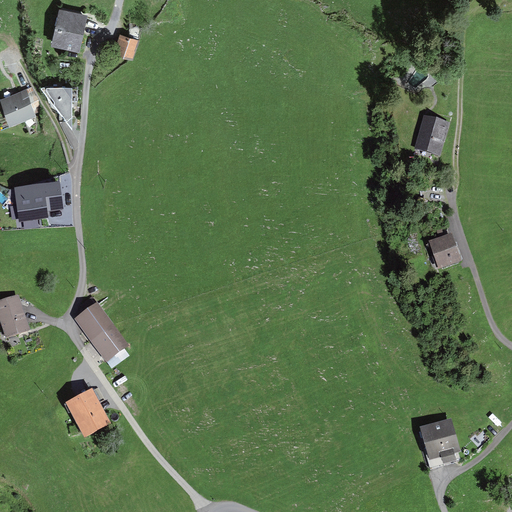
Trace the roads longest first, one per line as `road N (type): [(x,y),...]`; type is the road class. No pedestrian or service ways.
road 1 (track): [(471,0),(450,195),(489,318),(511,346)]
road 2 (track): [(511,424),(444,482),(445,511)]
